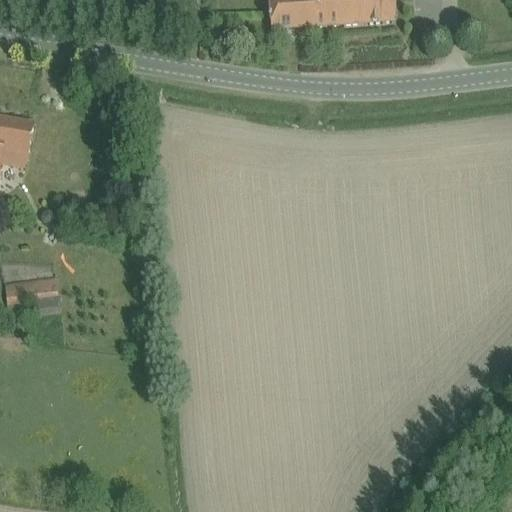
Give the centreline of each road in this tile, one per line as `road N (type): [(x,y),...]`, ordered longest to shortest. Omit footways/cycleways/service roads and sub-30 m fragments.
road 1 (tertiary): [(511,79),(333,92),(256,88),(0,45)]
road 2 (unclassified): [(416,511),(511,407)]
